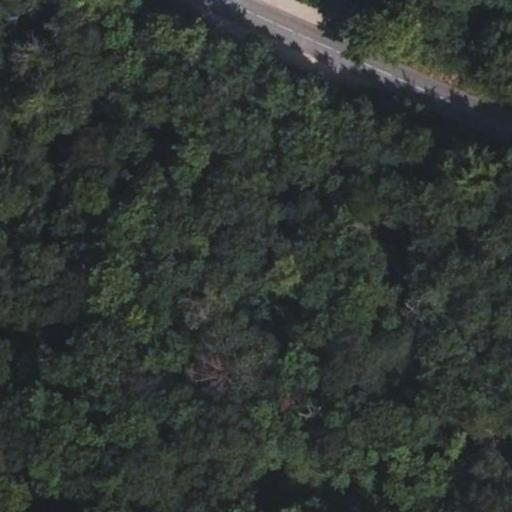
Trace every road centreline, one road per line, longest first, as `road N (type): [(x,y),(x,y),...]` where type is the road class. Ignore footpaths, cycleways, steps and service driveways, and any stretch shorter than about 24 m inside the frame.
road 1 (track): [(139,83),(0,499)]
road 2 (tertiary): [(511,130),(219,0)]
